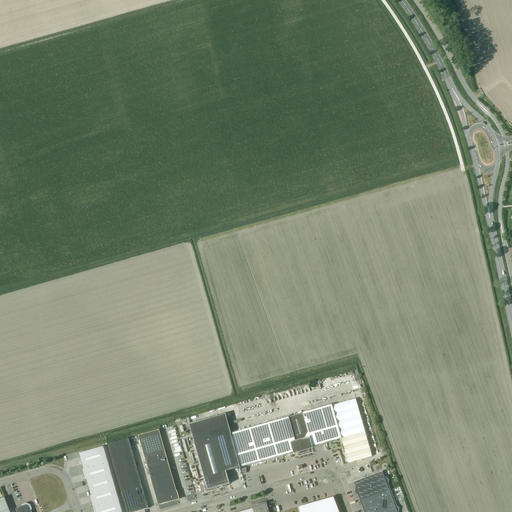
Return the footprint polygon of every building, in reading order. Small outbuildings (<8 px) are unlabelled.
[(372,456),(356,399),(332,406),(332,405),(230,434),(240,467),(298,451),(341,439),(348,463),(372,456)] [(176,491),(165,453),(159,430),(138,436),(158,505),(170,502),(171,502),(171,501),(179,499),(176,491),(177,491),(176,491)] [(216,438),(194,444),(207,490),(229,484),(216,438)] [(128,439),(107,445),(126,511),(135,511),(148,508),(128,439)] [(79,453),(83,469),(108,462),(104,449),(103,446),(79,453)] [(111,473),(108,462),(83,469),(82,469),(85,480),(87,480),(111,473)] [(397,511),(382,471),(373,475),(354,482),(364,511),(397,511)] [(87,480),(91,496),(115,489),(111,473),(87,480)] [(93,507),(94,506),(118,499),(115,489),(91,496),(90,496),(93,507)] [(338,511),(333,497),(331,498),(298,507),(299,511),(338,511)] [(0,499),(0,511),(8,511),(3,498),(0,499)] [(121,511),(118,499),(94,506),(95,511),(121,511)] [(249,510),(249,511),(268,511),(266,503),(260,504),(260,503),(257,504),(257,505),(252,507),(252,509),(249,510)]
